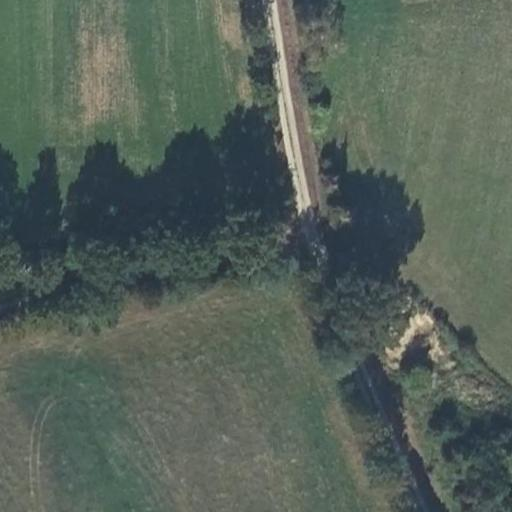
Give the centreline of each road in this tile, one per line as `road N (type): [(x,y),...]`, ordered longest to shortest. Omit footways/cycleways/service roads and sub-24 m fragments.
road 1 (unclassified): [(268,0),(310,239),(419,511)]
road 2 (track): [(310,239),(88,276),(0,304)]
